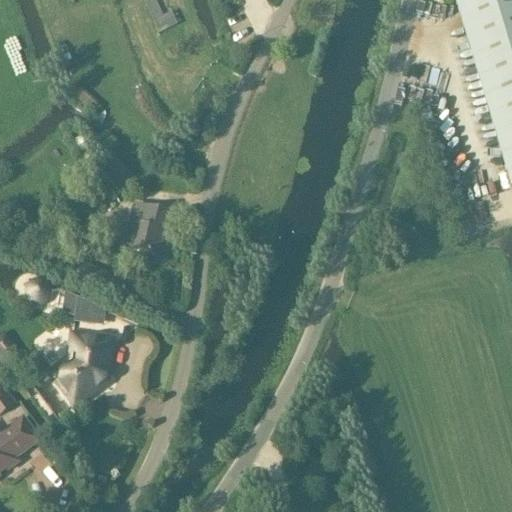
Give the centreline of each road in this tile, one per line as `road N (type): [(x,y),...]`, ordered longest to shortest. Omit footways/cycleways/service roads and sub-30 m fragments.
road 1 (tertiary): [(207,511),(253,446),(319,318),(409,0)]
road 2 (unclassified): [(124,511),(173,401),(233,117),(288,0)]
